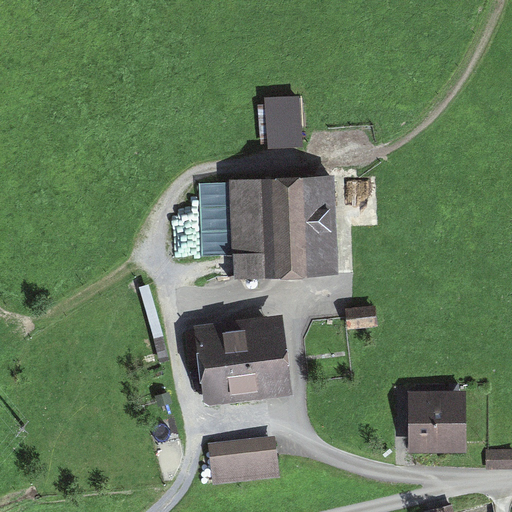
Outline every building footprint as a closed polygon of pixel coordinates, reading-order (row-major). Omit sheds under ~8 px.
[(300,96),(264,98),(268,150),(303,147),(300,96)] [(232,281),(341,274),(334,177),(225,185),(232,281)] [(375,304),(344,307),(346,327),(377,324),(375,304)] [(208,396),(286,387),(278,320),(201,329),(208,396)] [(412,446),(462,446),(462,393),(412,394),(412,446)] [(212,480),(279,471),(274,438),(208,448),(212,480)] [(511,445),(486,447),(487,468),(511,466),(511,445)]
